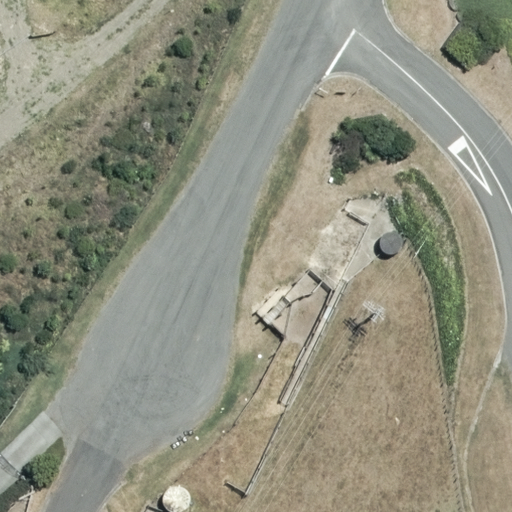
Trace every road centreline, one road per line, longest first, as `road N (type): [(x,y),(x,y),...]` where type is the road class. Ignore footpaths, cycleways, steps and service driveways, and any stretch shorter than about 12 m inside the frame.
road 1 (residential): [(323,5),(167,355)]
road 2 (residential): [(323,5),(413,76),(511,198)]
